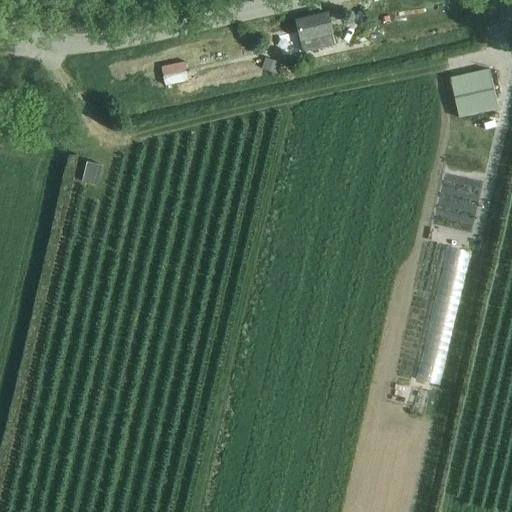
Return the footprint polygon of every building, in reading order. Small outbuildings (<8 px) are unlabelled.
[(334,45),(333,41),(327,14),(296,21),(303,52),(334,45)] [(265,59),(261,69),(276,75),(280,64),(265,59)] [(188,82),(184,63),(161,68),(165,86),(188,82)] [(489,69),(450,78),(459,119),(498,110),(489,69)] [(87,163),(82,182),(98,186),(102,167),(87,163)]
